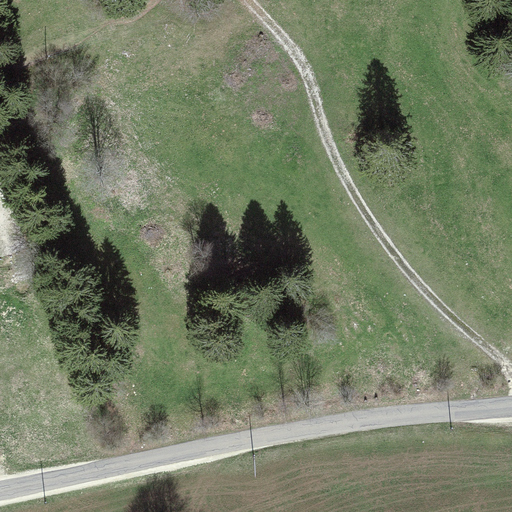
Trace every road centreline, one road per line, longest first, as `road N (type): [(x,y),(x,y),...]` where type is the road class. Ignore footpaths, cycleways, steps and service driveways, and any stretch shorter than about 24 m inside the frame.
road 1 (unclassified): [(511,403),(349,421),(0,492)]
road 2 (track): [(241,0),(392,245),(511,370)]
